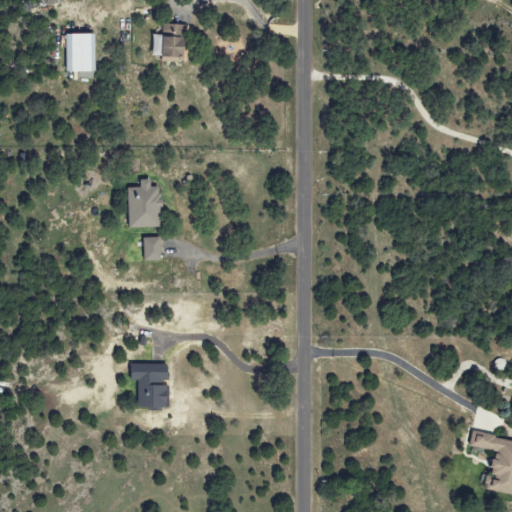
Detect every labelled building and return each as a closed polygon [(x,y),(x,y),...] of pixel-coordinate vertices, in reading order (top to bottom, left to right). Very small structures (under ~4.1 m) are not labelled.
[(154,56),(186,57),(187,24),(163,24),(163,35),(155,35),(154,56)] [(67,72),(96,72),(96,34),(67,34),(67,72)] [(129,188),(130,228),(163,227),(162,199),(160,199),(160,187),(152,187),(151,180),(141,180),(141,187),(129,188)] [(161,238),(144,238),(145,261),(162,261),(161,238)] [(131,365),(131,381),(139,381),(139,408),(169,408),(169,365),(131,365)] [(510,496),(511,487),(511,439),(511,442),(468,433),(466,447),(488,451),(483,478),(481,490),(510,496)]
